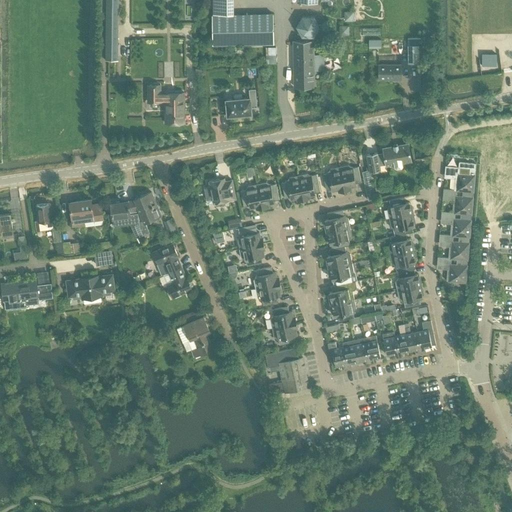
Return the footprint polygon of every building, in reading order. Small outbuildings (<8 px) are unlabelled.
[(118,60),(118,0),(106,0),(106,60),(118,60)] [(213,15),(213,45),(273,43),(273,13),(233,14),(229,14),(217,15),(213,15)] [(313,36),(319,26),(313,17),(302,17),(297,27),(302,36),(313,36)] [(408,46),(408,64),(419,64),(419,46),(421,45),(421,39),(408,39),(408,46)] [(313,41),(293,41),(294,86),(314,86),(314,70),(322,70),(324,70),(324,55),(314,55),(313,41)] [(402,80),(402,64),(379,64),(379,80),(402,80)] [(184,93),(160,93),(160,85),(148,85),(148,102),(160,102),(160,101),(165,101),(165,123),(184,123),(184,93)] [(236,115),(243,115),(243,114),(251,114),(251,108),(257,107),(255,89),(249,90),(250,98),(242,98),(242,94),(234,95),(234,99),(226,100),(227,116),(236,115)] [(497,152),(492,153),(495,170),(500,170),(501,178),(511,176),(511,156),(511,149),(511,150),(510,141),(496,143),(497,152)] [(377,153),(367,155),(370,171),(370,172),(373,171),(373,174),(378,173),(377,171),(381,170),(380,169),(379,163),(385,162),(386,166),(394,164),(395,166),(397,167),(401,167),(403,165),(402,163),(411,161),(408,143),(398,145),(398,144),(393,145),(393,146),(383,148),(384,154),(378,155),(377,153)] [(473,191),(476,163),(459,162),(459,167),(445,166),(445,173),(448,173),(448,178),(455,178),(454,189),(473,191)] [(352,166),(351,166),(348,165),(339,167),(345,191),(351,189),(350,188),(356,186),(355,183),(361,182),(358,167),(352,168),(352,166)] [(338,192),(345,191),(339,167),(331,168),(329,171),(328,171),(328,173),(323,174),(326,190),(332,188),(333,191),(338,190),(338,192)] [(311,175),(310,175),(307,173),(298,175),(303,199),(310,198),(309,196),(315,195),(314,193),(320,192),(317,174),(311,175)] [(297,201),(303,199),(298,175),(290,177),(288,180),(287,180),(287,181),(282,183),(285,198),(291,197),(291,200),(297,199),(297,201)] [(236,198),(232,180),(225,181),(224,178),(209,181),(210,187),(204,189),(207,201),(213,199),(214,203),(217,202),(218,204),(219,205),(221,206),(223,205),(225,204),(226,202),(226,201),(236,198)] [(270,183),(269,184),(266,182),(257,184),(262,208),(269,206),(269,205),(274,204),(273,201),(279,199),(276,184),(270,185),(270,183)] [(256,209),(262,208),(257,184),(248,186),(247,188),(246,189),(246,190),(241,191),(244,207),(250,206),(250,208),(256,207),(256,209)] [(446,201),(453,201),(452,212),(471,214),(473,191),(454,189),(443,188),(443,196),(446,196),(446,201)] [(143,235),(149,232),(145,222),(161,215),(151,192),(134,199),(134,200),(135,200),(143,219),(139,221),(140,228),(141,230),(143,235)] [(389,217),(413,212),(412,207),(410,207),(409,202),(406,203),(405,197),(389,200),(390,206),(389,206),(389,207),(387,210),(389,217)] [(94,221),(104,219),(101,204),(92,205),(91,199),(70,202),(73,227),(85,225),(85,221),(93,220),(94,221)] [(128,201),(110,203),(113,219),(114,225),(132,222),(138,237),(143,235),(141,230),(140,228),(139,221),(143,219),(135,200),(134,200),(128,201)] [(39,221),(35,221),(36,231),(53,229),(55,242),(56,242),(57,254),(64,253),(63,244),(62,242),(62,241),(61,241),(59,227),(60,227),(59,217),(52,218),(50,203),(37,205),(39,221)] [(326,231),(350,226),(348,218),(346,216),(345,215),(344,216),(343,210),(327,213),(328,219),(325,220),(327,225),(325,225),(326,231)] [(444,223),(451,224),(450,235),(470,236),(471,214),(452,212),(442,211),(441,218),(445,219),(444,223)] [(395,236),(406,233),(413,232),(412,226),(414,225),(413,220),(414,220),(413,212),(389,217),(391,228),(394,229),(394,231),(395,236)] [(0,236),(14,234),(11,213),(0,214),(0,236)] [(240,218),(228,220),(230,229),(242,226),(240,218)] [(345,246),(350,245),(349,239),(350,239),(350,238),(352,236),(350,226),(326,231),(327,238),(329,238),(331,249),(345,246)] [(259,233),(257,233),(256,227),(238,231),(240,236),(239,237),(237,240),(239,249),(263,244),(262,238),(261,238),(259,233)] [(390,254),(414,249),(413,244),(411,244),(410,239),(407,239),(406,233),(395,236),(390,237),(391,242),(390,242),(390,243),(388,246),(390,254)] [(442,246),(449,246),(448,257),(468,259),(470,236),(450,235),(440,234),(439,241),(443,241),(442,246)] [(70,242),(62,242),(63,244),(63,245),(64,253),(64,255),(65,255),(75,254),(73,243),(70,244),(70,242)] [(173,244),(153,252),(158,265),(160,269),(162,273),(181,265),(177,256),(178,256),(173,244)] [(263,251),(265,250),(263,244),(239,249),(241,258),(244,260),(246,260),(247,266),(263,262),(261,257),(264,256),(263,251)] [(346,252),(345,246),(331,249),(329,249),(330,255),(328,256),(329,262),(327,262),(328,268),(352,262),(350,254),(348,252),(347,251),(346,252)] [(396,271),(414,267),(413,262),(415,262),(414,257),(415,256),(414,249),(390,254),(392,264),(395,266),(396,271)] [(111,250),(95,253),(97,265),(112,263),(111,250)] [(440,269),(447,269),(447,281),(466,282),(468,259),(448,257),(438,257),(437,264),(441,264),(440,269)] [(346,282),(352,281),(351,276),(352,276),(352,275),(354,272),(352,262),(328,268),(329,274),(331,274),(332,280),(335,279),(336,284),(346,282)] [(166,284),(172,298),(192,289),(187,277),(186,277),(181,265),(162,273),(163,275),(167,284),(166,284)] [(276,272),(273,273),(271,267),(256,270),(257,276),(256,276),(256,277),(254,279),(256,288),(280,283),(279,277),(277,277),(276,272)] [(397,289),(421,284),(420,279),(418,279),(417,274),(415,274),(414,267),(396,271),(396,272),(397,272),(398,277),(397,277),(397,278),(395,281),(397,289)] [(114,290),(112,274),(99,276),(99,275),(98,275),(98,276),(96,277),(96,275),(83,277),(83,278),(80,279),(80,278),(79,278),(79,279),(67,281),(69,297),(82,295),(82,298),(102,295),(101,292),(114,290)] [(51,283),(44,284),(37,285),(36,279),(26,280),(26,282),(2,285),(4,302),(5,302),(6,309),(27,306),(25,298),(38,296),(39,299),(53,297),(51,283)] [(354,299),(353,290),(355,290),(357,287),(355,281),(352,281),(346,282),(336,284),(336,285),(331,286),(332,292),(330,292),(331,298),(329,298),(330,304),(354,299)] [(279,290),(281,290),(280,283),(256,288),(258,297),(260,299),(261,300),(262,300),(263,305),(279,302),(277,296),(281,295),(279,290)] [(403,301),(405,307),(420,304),(419,298),(422,297),(421,292),(423,291),(421,284),(397,289),(399,299),(402,301),(402,302),(403,301)] [(354,318),(353,312),(355,312),(354,311),(356,308),(354,299),(330,304),(332,311),(333,310),(335,316),(337,315),(339,321),(354,318)] [(292,312),(289,312),(288,306),(272,309),(273,315),(272,315),(272,316),(270,319),(272,328),(296,323),(295,316),(293,317),(292,312)] [(191,350),(194,357),(213,350),(206,333),(210,332),(203,317),(183,325),(183,326),(177,328),(183,343),(188,341),(192,350),(191,350)] [(417,331),(422,353),(426,352),(425,347),(432,346),(432,345),(436,344),(431,320),(422,322),(423,330),(417,331)] [(296,329),(297,329),(296,323),(272,328),(274,337),(277,339),(278,339),(279,345),(295,341),(294,336),(297,335),(296,329)] [(417,331),(410,332),(409,323),(404,324),(410,350),(416,349),(418,354),(422,353),(417,331)] [(327,333),(339,330),(338,324),(326,327),(327,333)] [(402,352),(410,350),(404,324),(399,325),(400,334),(395,336),(394,336),(399,357),(403,357),(402,352)] [(394,336),(395,336),(394,332),(382,334),(387,355),(394,354),(395,358),(399,357),(394,336)] [(380,356),(377,340),(376,335),(364,338),(370,364),(374,363),(373,358),(380,356)] [(366,364),(370,364),(364,338),(354,340),(358,361),(365,360),(366,364)] [(351,363),(358,361),(354,340),(342,342),(343,347),(348,368),(352,367),(351,363)] [(348,368),(343,347),(337,348),(336,342),(328,343),(332,366),(335,365),(335,366),(343,364),(344,369),(348,368)] [(296,355),(298,355),(296,347),(265,354),(268,368),(279,365),(283,381),(268,384),(271,395),(285,392),(309,387),(303,358),(297,359),(296,355)]
